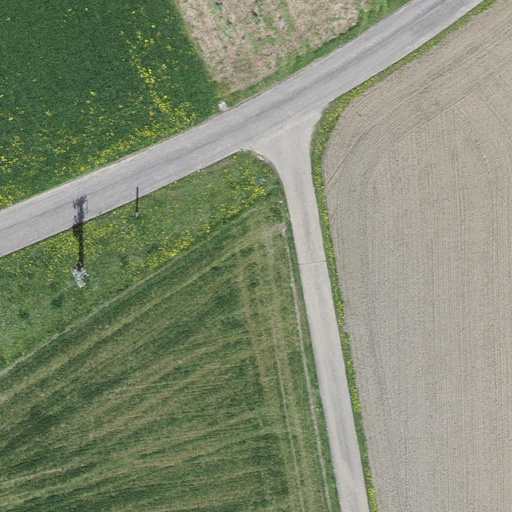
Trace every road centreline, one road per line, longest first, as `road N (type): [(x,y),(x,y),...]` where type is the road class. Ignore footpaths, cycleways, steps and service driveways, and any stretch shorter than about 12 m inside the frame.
road 1 (residential): [(280,109),(354,511)]
road 2 (unclassified): [(0,234),(280,109)]
road 3 (unclassified): [(280,109),(447,0)]
